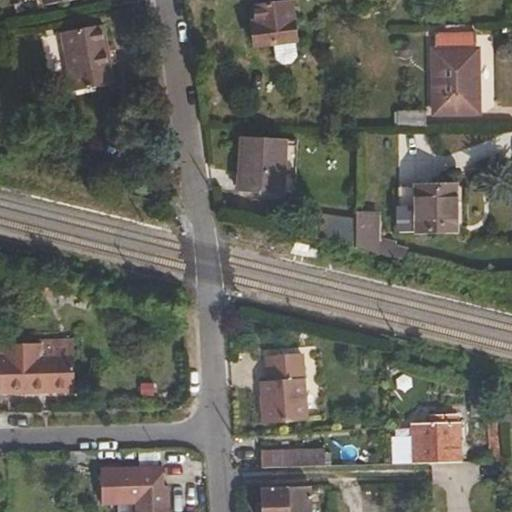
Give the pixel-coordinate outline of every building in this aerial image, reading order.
[(247,19),(250,39),(292,34),(287,0),(250,0),(254,18),(247,19)] [(99,21),(57,27),(67,85),(108,79),(99,21)] [(429,45),(432,107),(473,107),(471,44),(429,45)] [(422,106),(392,106),(393,123),(422,123),(422,106)] [(235,133),(233,187),(270,189),(272,134),(235,133)] [(456,181),(414,181),(414,226),(456,226),(456,181)] [(315,211),(311,240),(403,251),(404,243),(378,239),(382,210),(355,207),(354,216),(315,211)] [(38,334),(38,338),(38,350),(70,349),(70,334),(38,334)] [(0,350),(0,386),(71,386),(70,349),(38,350),(38,338),(2,339),(2,351),(0,350)] [(297,351),(261,354),(264,379),(257,380),(261,423),(304,418),(297,351)] [(407,419),(408,458),(422,458),(457,457),(456,417),(448,417),(448,410),(436,410),(436,419),(425,419),(407,419)] [(425,410),(425,419),(436,419),(436,410),(425,410)] [(256,447),(257,463),(320,461),(319,445),(256,447)] [(130,481),(131,511),(164,511),(164,479),(157,479),(156,462),(112,462),(113,481),(130,481)] [(305,480),(258,481),(258,511),(281,511),(307,511),(305,480)]
